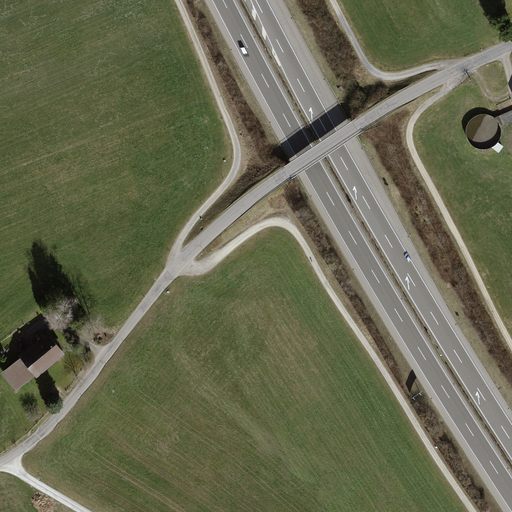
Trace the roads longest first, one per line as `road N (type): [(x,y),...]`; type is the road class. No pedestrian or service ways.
road 1 (unclassified): [(511,44),(400,99),(258,192),(179,263),(56,419),(7,460)]
road 2 (motorway): [(223,0),(349,231),(511,494)]
road 3 (track): [(511,346),(412,150),(412,121),(450,87),(453,72),(449,65),(389,77),(375,72),(331,0)]
road 4 (track): [(179,263),(192,271),(208,266),(264,224),(290,227),(469,511)]
road 5 (track): [(179,263),(173,254),(182,234),(230,179),(237,151),(178,0)]
road 6 (motorway): [(511,441),(367,202)]
road 7 (motorway): [(367,202),(259,0)]
